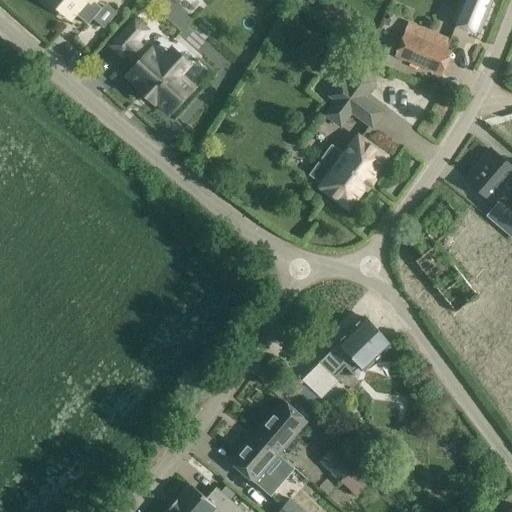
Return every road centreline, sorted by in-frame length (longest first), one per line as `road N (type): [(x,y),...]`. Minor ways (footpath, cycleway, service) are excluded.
road 1 (unclassified): [(299,260),(262,247),(0,27)]
road 2 (unclassified): [(126,511),(263,332),(299,260)]
road 3 (unclassified): [(511,448),(363,258)]
road 4 (unclassified): [(363,258),(402,222),(476,90)]
